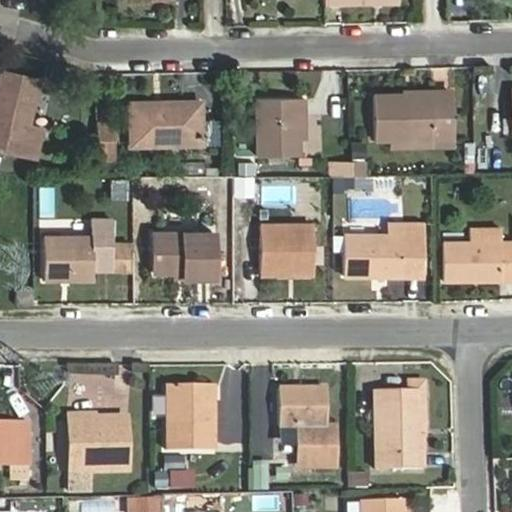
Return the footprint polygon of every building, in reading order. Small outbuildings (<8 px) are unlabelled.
[(0,71),(0,72),(0,149),(36,158),(43,129),(29,126),(39,80),(0,71)] [(402,94),(373,95),(374,142),(454,140),(452,88),(402,89),(402,94)] [(256,99),(258,157),(302,156),(301,116),(305,116),(304,98),(256,99)] [(130,103),(130,146),(202,144),(201,102),(130,103)] [(111,125),(96,125),(96,157),(111,157),(111,125)] [(43,281),(92,280),(92,270),(113,271),(114,220),(93,220),(92,237),(42,237),(43,281)] [(260,276),(312,275),(312,224),(260,224),(260,276)] [(469,242),(443,243),(443,282),(511,281),(511,241),(500,242),(500,229),(469,229),(469,242)] [(183,272),(183,277),(184,278),(213,278),(213,233),(154,234),(154,272),(183,272)] [(423,237),(344,236),(343,276),(423,276),(423,237)] [(14,287),(15,304),(32,304),(32,286),(14,287)] [(167,385),(167,451),(215,451),(214,385),(167,385)] [(337,468),(337,424),(326,424),(326,388),(279,388),(279,429),(296,429),(296,468),(337,468)] [(375,393),(376,468),(423,468),(422,436),(417,436),(417,392),(375,393)] [(94,422),(70,422),(70,472),(127,471),(126,417),(94,418),(94,422)] [(29,423),(0,423),(0,463),(29,464),(29,423)] [(246,472),(246,492),(268,492),(267,472),(246,472)] [(135,501),(135,511),(158,511),(158,500),(135,501)] [(361,501),(361,511),(404,511),(405,500),(361,501)]
